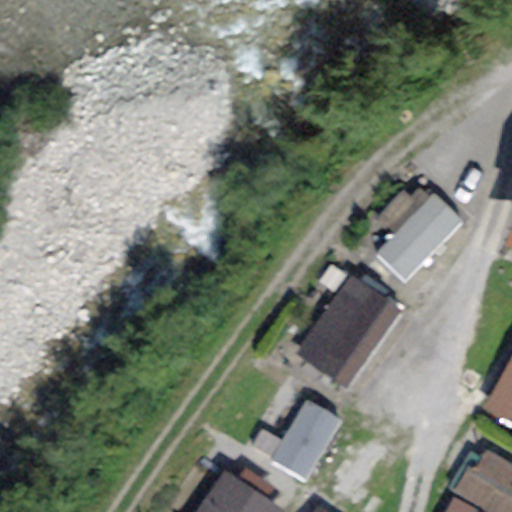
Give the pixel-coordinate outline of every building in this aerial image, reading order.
[(437,193),(385,256),(415,281),(467,218),(437,193)] [(352,394),(414,314),(362,274),(300,354),(352,394)] [(511,370),(491,411),(511,421),(511,370)] [(281,467),(318,482),(344,417),(307,402),(281,467)] [(493,511),(511,511),(511,462),(486,449),(462,497),(493,511)] [(289,511),(290,511),(228,472),(202,511),(289,511)] [(451,511),(476,511),(457,502),(451,511)]
